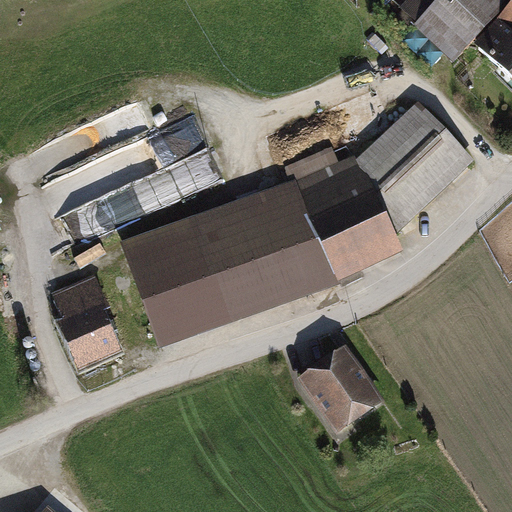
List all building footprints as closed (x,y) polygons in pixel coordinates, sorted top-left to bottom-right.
[(504,0),(411,0),(402,10),(456,60),(508,4),(504,0)] [(511,40),(511,18),(501,30),(511,40)] [(511,40),(501,30),(478,54),(511,86),(511,40)] [(301,187),(125,251),(160,344),(337,279),(344,290),(366,281),(361,268),(401,251),(396,239),(474,165),(420,112),(361,167),(357,162),(301,187)] [(48,300),(58,325),(46,330),(66,378),(113,358),(94,310),(103,307),(92,282),(48,300)] [(343,344),(295,377),(336,436),(384,403),(343,344)]
